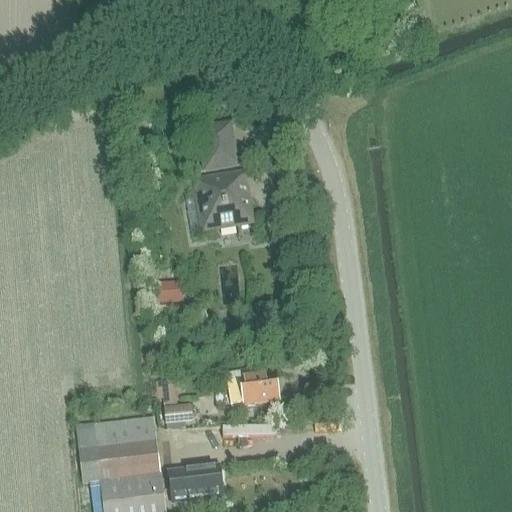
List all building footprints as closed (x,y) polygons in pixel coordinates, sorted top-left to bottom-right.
[(198,232),(249,224),(243,187),(237,188),(235,175),(190,182),(198,232)] [(183,306),(182,284),(157,286),(158,308),(183,306)] [(230,410),(245,408),(245,409),(279,404),(275,379),(256,382),(254,373),(225,377),(230,410)] [(162,400),(163,408),(176,407),(173,382),(155,384),(157,401),(162,400)] [(101,410),(102,423),(131,422),(130,409),(101,410)] [(188,409),(163,411),(165,428),(190,425),(188,409)] [(153,421),(94,428),(75,430),(82,486),(100,484),(103,511),(163,511),(161,486),(166,485),(164,476),(160,477),(153,421)] [(189,449),(232,444),(230,424),(187,430),(189,449)] [(168,476),(172,510),(223,503),(219,469),(168,476)]
